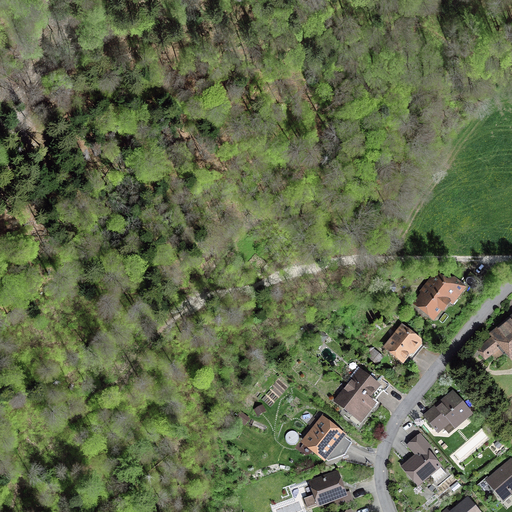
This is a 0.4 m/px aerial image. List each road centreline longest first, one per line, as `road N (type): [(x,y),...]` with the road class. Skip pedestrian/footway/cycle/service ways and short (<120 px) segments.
road 1 (residential): [(511,283),(399,421),(384,457),(388,511)]
road 2 (track): [(343,260),(511,258)]
road 3 (track): [(198,294),(343,260)]
